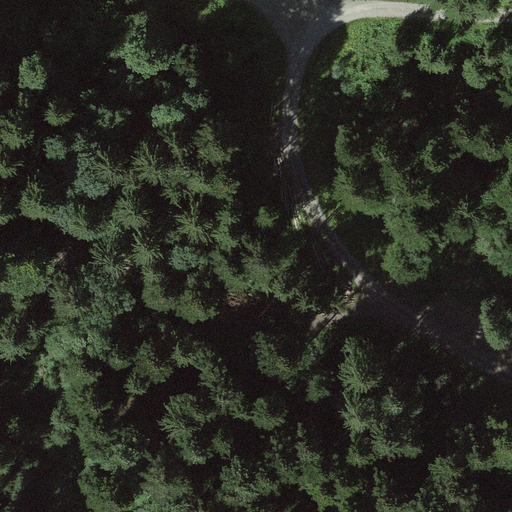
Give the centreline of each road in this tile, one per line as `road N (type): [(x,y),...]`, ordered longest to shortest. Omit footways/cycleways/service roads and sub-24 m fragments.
road 1 (track): [(306,7),(294,156),(344,259),(413,309),(511,361)]
road 2 (track): [(511,11),(255,0)]
